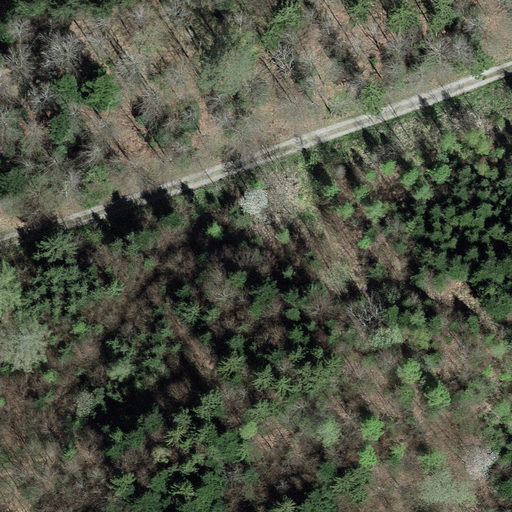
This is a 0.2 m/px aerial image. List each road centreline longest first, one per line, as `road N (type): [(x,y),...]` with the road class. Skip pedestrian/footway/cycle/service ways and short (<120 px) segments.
road 1 (track): [(0,245),(511,65)]
road 2 (track): [(355,291),(322,243),(292,145)]
